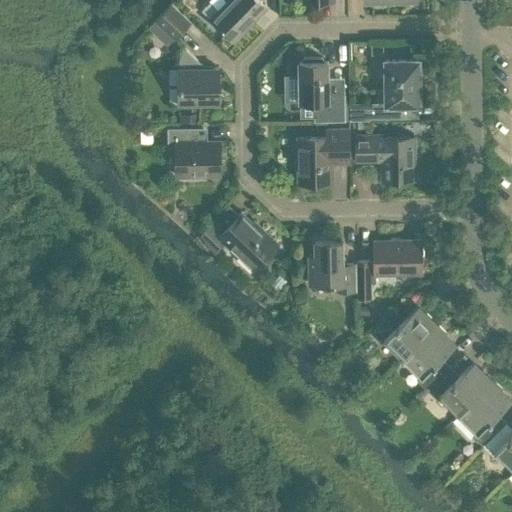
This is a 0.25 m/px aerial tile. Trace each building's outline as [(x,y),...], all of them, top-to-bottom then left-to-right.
[(234,40),(266,7),(258,0),(229,0),(212,18),(234,40)] [(174,38),(191,21),(172,2),(155,20),(174,38)] [(203,67),(203,64),(184,46),(180,50),(180,67),(179,67),(179,103),(219,103),(219,67),(203,67)] [(303,61),(300,61),(300,101),(314,101),(315,120),(345,120),(345,90),(328,90),(328,60),(325,60),(323,56),(304,57),(303,61)] [(419,59),(386,60),(386,88),(379,89),(379,102),(377,102),(377,116),(400,116),(399,104),(419,103),(419,59)] [(351,119),(369,119),(369,102),(350,103),(351,119)] [(195,122),(195,113),(180,113),(180,122),(195,122)] [(207,141),(204,138),(204,127),(168,127),(168,147),(176,147),(176,175),(193,174),(196,177),(205,177),(207,174),(221,174),(220,141),(207,141)] [(324,183),(327,181),(332,181),(332,160),(351,160),(350,128),(330,129),(330,137),(299,137),(300,181),(305,181),(308,183),(312,184),(316,185),(320,184),(324,183)] [(384,136),(384,134),(356,135),(356,160),(383,160),(383,180),(421,179),(420,152),(413,152),(413,136),(384,136)] [(261,231),(241,212),(227,227),(217,217),(201,233),(216,252),(226,242),(254,268),(278,243),(263,229),(261,231)] [(359,297),(371,297),(371,282),(376,282),(376,273),(422,272),(422,256),(425,252),(425,247),(422,244),(422,239),(374,240),(375,260),(358,260),(359,297)] [(343,263),(343,240),(315,241),(315,255),(309,255),(310,283),(338,283),(338,290),(356,289),(355,263),(343,263)] [(360,313),(369,312),(369,303),(360,303),(360,313)] [(417,305),(413,309),(403,319),(393,310),(371,332),(381,343),(385,339),(403,357),(436,324),(417,305)] [(455,343),(446,334),(436,324),(403,357),(421,376),(418,379),(427,389),(450,366),(441,357),(455,343)] [(450,366),(427,389),(437,399),(440,395),(459,413),(492,380),(483,371),(473,361),(459,375),(450,366)] [(492,380),(459,413),(477,432),(474,435),(483,445),(506,422),(497,413),(511,399),(492,380)] [(511,466),(511,428),(506,422),(483,445),(493,455),(496,451),(511,466)]
